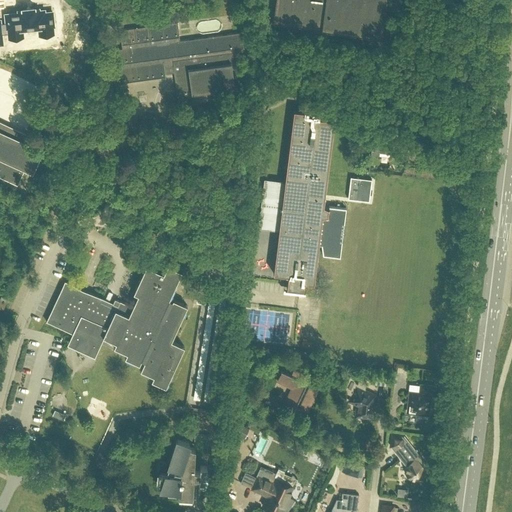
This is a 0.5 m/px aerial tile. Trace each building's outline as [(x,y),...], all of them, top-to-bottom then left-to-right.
[(224,0),(212,0),(205,1),(207,11),(226,8),(224,0)] [(275,0),(272,22),(321,28),(381,36),(385,0),(275,0)] [(0,43),(2,43),(1,34),(7,34),(7,39),(21,37),(21,29),(39,27),(40,35),(54,34),(52,12),(44,13),(44,10),(39,11),(38,9),(34,9),(34,8),(22,9),(22,11),(18,11),(18,13),(5,14),(6,23),(0,23),(0,43)] [(180,40),(177,21),(176,21),(120,29),(119,29),(122,48),(113,49),(112,49),(115,68),(106,69),(105,69),(107,84),(108,84),(108,83),(164,75),(164,76),(165,76),(165,73),(173,72),(178,103),(202,100),(207,99),(206,91),(233,87),(234,87),(233,77),(238,77),(234,47),(243,46),(241,31),(180,40)] [(263,183),(258,223),(262,224),(278,226),(273,273),(287,275),(286,287),(303,289),(303,282),(313,283),(317,252),(318,245),(318,244),(321,245),(323,254),(340,257),(340,256),(337,255),(339,237),(340,237),(341,227),(343,208),(346,208),(329,206),(328,206),(328,207),(323,205),(333,119),(318,117),(319,115),(319,113),(320,105),(303,103),(302,111),(293,109),(284,181),(283,185),(265,183),(263,183)] [(0,121),(0,176),(17,184),(24,169),(32,172),(43,149),(26,141),(29,136),(29,135),(0,121)] [(389,156),(392,133),(373,130),(370,154),(389,156)] [(350,176),(347,201),(348,201),(348,198),(357,199),(360,178),(359,177),(351,176),(350,176)] [(168,299),(181,271),(167,264),(163,273),(145,265),(133,292),(137,294),(132,306),(114,298),(112,303),(78,287),(64,280),(60,289),(59,292),(46,321),(73,333),(69,342),(70,342),(96,354),(104,337),(115,342),(113,346),(126,353),(124,357),(139,363),(141,359),(144,360),(140,369),(153,375),(151,380),(165,386),(184,346),(171,340),(184,310),(187,305),(172,298),(171,300),(168,299)] [(391,288),(386,337),(423,341),(424,331),(409,330),(413,290),(391,288)] [(291,339),(294,309),(244,304),(240,334),(291,339)] [(190,328),(183,401),(195,402),(196,391),(203,392),(210,330),(190,328)] [(293,369),(291,375),(281,370),(280,370),(281,371),(277,380),(292,387),(284,402),(294,407),(294,408),(295,406),(307,412),(321,381),(324,376),(314,371),(307,387),(305,386),(306,382),(305,381),(307,376),(293,369)] [(390,385),(391,374),(373,373),(372,383),(390,385)] [(373,399),(374,395),(365,390),(366,378),(350,376),(342,390),(352,394),(349,400),(357,404),(356,415),(371,417),(372,408),(370,408),(371,399),(373,399)] [(434,394),(435,386),(420,384),(419,392),(409,391),(408,400),(409,400),(408,405),(407,410),(408,412),(427,414),(430,394),(434,394)] [(288,428),(292,420),(277,414),(274,421),(288,428)] [(235,421),(230,430),(244,438),(249,428),(235,421)] [(425,468),(425,463),(401,434),(391,433),(390,441),(398,450),(395,452),(406,465),(405,472),(409,478),(422,479),(423,467),(425,468)] [(167,495),(192,496),(193,477),(199,477),(199,484),(205,485),(208,436),(194,435),(194,444),(177,438),(166,473),(159,472),(158,486),(167,486),(167,495)] [(358,476),(361,464),(345,459),(341,471),(345,472),(344,472),(358,476)] [(287,511),(294,499),(288,495),(292,485),(275,478),(278,473),(260,465),(256,474),(257,475),(252,487),(267,494),(262,505),(277,511),(279,511),(281,508),(287,511)] [(356,510),(357,501),(336,498),(330,511),(332,511),(331,511),(340,511),(341,508),(356,510)]
